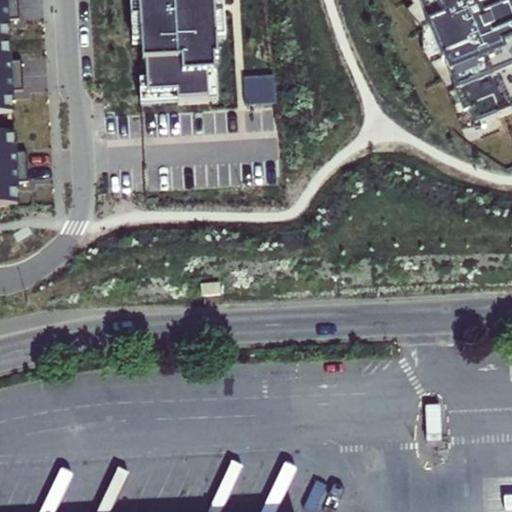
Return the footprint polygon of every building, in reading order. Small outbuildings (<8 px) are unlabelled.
[(0,0),(0,9),(8,9),(7,0),(0,0)] [(136,0),(137,5),(131,5),(133,48),(142,47),(143,68),(150,67),(151,83),(141,83),(143,108),(220,104),(214,0),(136,0)] [(511,52),(492,0),(422,0),(467,115),(473,112),(478,126),(511,112),(511,52)] [(0,42),(10,42),(8,9),(0,9),(0,42)] [(0,78),(12,78),(10,42),(0,42),(0,78)] [(0,115),(14,115),(12,78),(0,78),(0,115)] [(0,171),(17,171),(16,134),(0,134),(0,171)] [(17,171),(0,171),(0,205),(19,205),(17,171)]
